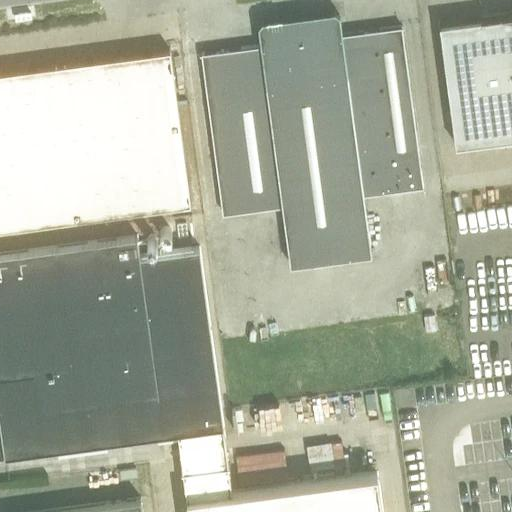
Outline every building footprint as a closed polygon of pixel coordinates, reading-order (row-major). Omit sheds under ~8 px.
[(201,52),(223,212),(282,204),(290,264),(372,253),(364,194),(424,186),(402,25),(342,33),(340,18),(336,18),(332,15),(331,11),(302,15),(299,19),(283,21),(279,18),(262,20),(259,25),(261,44),(201,52)] [(511,13),(484,17),(485,22),(441,28),(456,144),(511,136),(511,13)] [(0,228),(191,202),(170,48),(151,51),(146,48),(143,52),(93,59),(89,56),(86,60),(36,66),(32,63),(29,67),(0,71),(0,228)] [(160,231),(160,232),(160,234),(160,235),(161,236),(162,237),(164,238),(165,238),(167,238),(168,238),(169,237),(170,236),(171,235),(172,234),(172,232),(172,231),(172,230),(171,228),(170,227),(169,226),(168,226),(167,225),(165,225),(164,226),(162,226),(161,227),(160,228),(160,230),(160,231)] [(0,419),(5,455),(177,432),(224,425),(222,410),(212,341),(200,246),(141,254),(138,234),(0,252),(0,419)] [(434,313),(424,315),(426,330),(437,329),(434,313)] [(383,511),(378,470),(233,490),(224,425),(177,432),(188,511),(383,511)] [(143,511),(141,497),(26,511),(143,511)]
